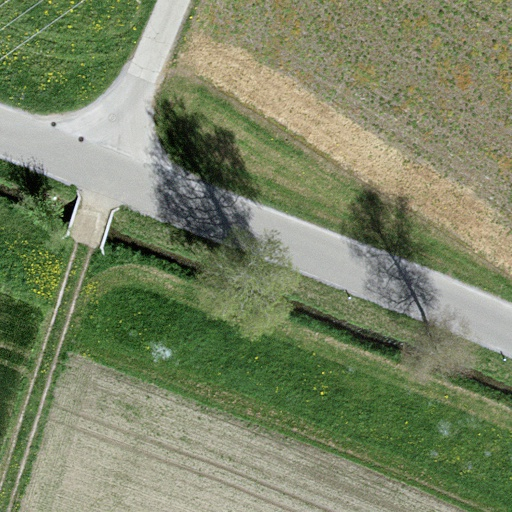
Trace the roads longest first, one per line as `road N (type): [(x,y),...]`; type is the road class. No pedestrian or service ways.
road 1 (unclassified): [(103,184),(511,339)]
road 2 (track): [(103,184),(0,511)]
road 3 (unclassified): [(179,0),(103,184)]
